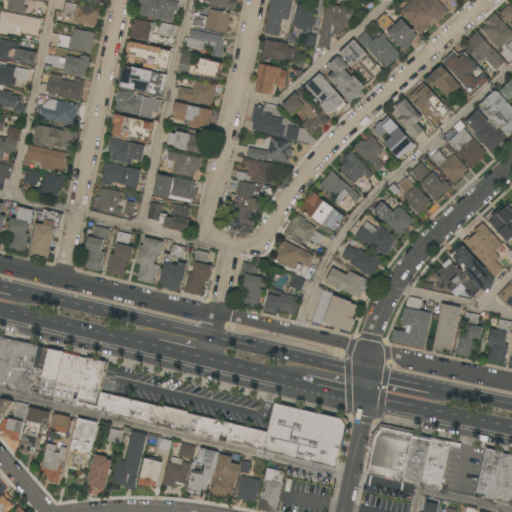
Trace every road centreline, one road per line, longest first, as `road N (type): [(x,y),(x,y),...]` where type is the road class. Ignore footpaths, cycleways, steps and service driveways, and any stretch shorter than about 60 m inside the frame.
road 1 (residential): [(370,348),(0,262)]
road 2 (primary): [(367,375),(15,290)]
road 3 (residential): [(253,250),(301,176),(490,0)]
road 4 (residential): [(66,278),(122,0)]
road 5 (residential): [(232,246),(207,242),(257,0)]
road 6 (residential): [(370,348),(393,288),(420,251),(511,166)]
road 7 (primary): [(0,307),(157,347)]
road 8 (primary): [(364,399),(511,432)]
road 9 (residential): [(511,378),(370,348)]
road 10 (residential): [(50,511),(173,511)]
